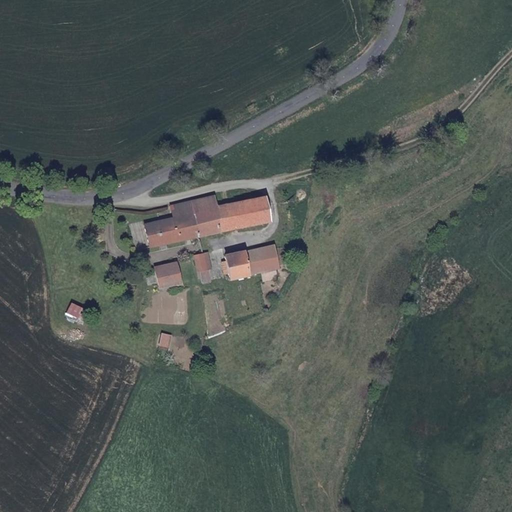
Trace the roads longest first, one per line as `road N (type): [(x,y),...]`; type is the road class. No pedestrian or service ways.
road 1 (tertiary): [(0,182),(60,197),(142,186),(372,55),(399,0)]
road 2 (track): [(101,191),(150,206),(417,146),(511,57)]
